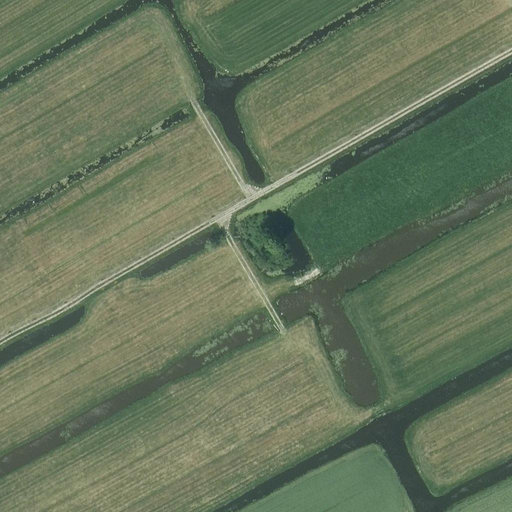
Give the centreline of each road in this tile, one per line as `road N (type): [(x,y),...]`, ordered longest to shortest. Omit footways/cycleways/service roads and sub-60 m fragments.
road 1 (track): [(511,51),(249,199),(191,99)]
road 2 (track): [(216,218),(0,341)]
road 3 (track): [(249,199),(216,218),(281,329)]
